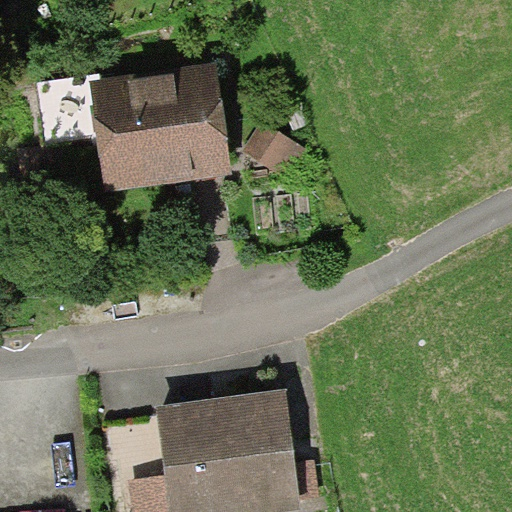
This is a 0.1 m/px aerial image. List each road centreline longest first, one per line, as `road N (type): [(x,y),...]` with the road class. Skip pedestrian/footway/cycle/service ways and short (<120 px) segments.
road 1 (residential): [(286,310),(136,354),(0,367)]
road 2 (track): [(511,201),(286,310)]
